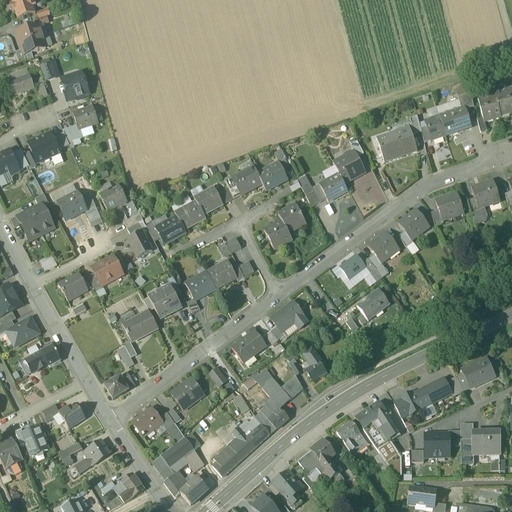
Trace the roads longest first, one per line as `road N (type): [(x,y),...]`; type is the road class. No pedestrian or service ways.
road 1 (secondary): [(207,511),(311,420),(511,314)]
road 2 (residential): [(278,294),(425,184),(511,151)]
road 3 (residential): [(113,423),(278,294)]
